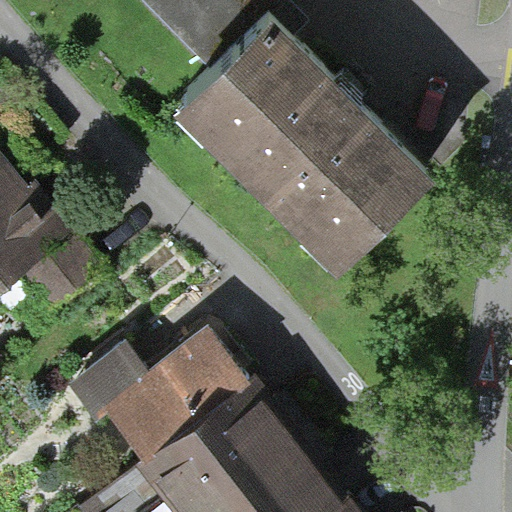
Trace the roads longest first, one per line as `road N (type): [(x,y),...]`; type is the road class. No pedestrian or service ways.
road 1 (residential): [(451,511),(249,274),(0,19)]
road 2 (residential): [(511,123),(473,491),(453,511)]
